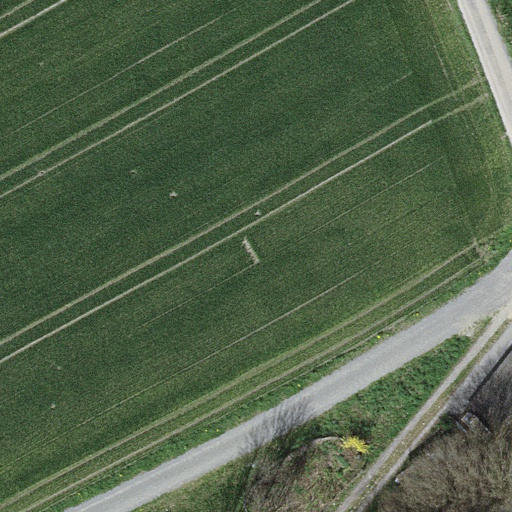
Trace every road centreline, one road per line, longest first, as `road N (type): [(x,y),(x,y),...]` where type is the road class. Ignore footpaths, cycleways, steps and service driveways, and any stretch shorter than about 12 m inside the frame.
road 1 (track): [(92,511),(288,414),(511,277)]
road 2 (track): [(349,511),(511,312)]
